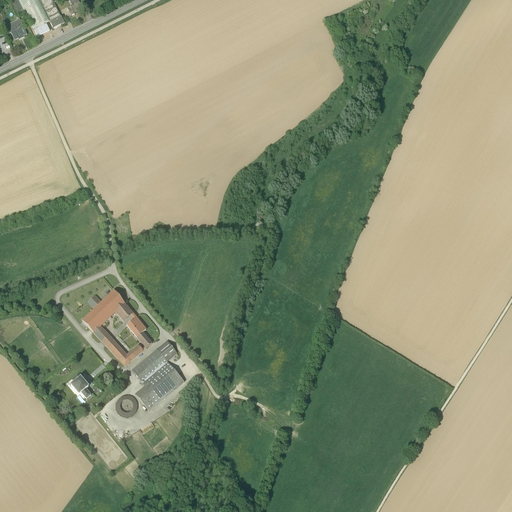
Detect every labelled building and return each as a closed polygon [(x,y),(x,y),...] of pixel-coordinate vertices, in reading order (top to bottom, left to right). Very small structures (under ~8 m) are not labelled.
[(9,0),(18,17),(25,13),(33,30),(37,28),(38,29),(34,31),(37,38),(49,32),(46,25),(44,26),(44,25),(49,22),(53,30),(64,24),(52,0),(9,0)] [(79,3),(77,0),(70,0),(72,2),(73,1),(75,5),(71,7),(67,9),(71,16),(74,15),(75,16),(75,15),(74,14),(79,11),(80,12),(83,10),(79,3)] [(10,34),(11,33),(15,41),(18,39),(19,40),(24,37),(24,36),(27,35),(19,19),(16,21),(18,25),(8,30),(10,34)] [(93,333),(100,327),(115,312),(124,304),(114,292),(101,303),(95,297),(88,303),(94,310),(82,322),(93,333)] [(124,304),(115,312),(124,322),(130,317),(133,314),(124,304)] [(146,331),(136,318),(133,320),(126,326),(146,349),(152,345),(143,333),(146,331)] [(93,333),(105,346),(112,340),(109,337),(100,327),(93,333)] [(112,340),(105,346),(125,367),(143,352),(139,346),(127,356),(112,340)] [(184,383),(167,362),(177,354),(167,342),(132,371),(145,387),(135,395),(149,412),(184,383)] [(81,393),(86,400),(91,396),(86,390),(88,388),(80,378),(77,380),(76,379),(72,382),(73,384),(71,386),(79,396),(81,393)] [(122,398),(119,400),(117,402),(116,405),(115,408),(116,412),(118,415),(120,417),(123,418),(127,419),(130,418),(133,416),(135,414),(136,411),(137,408),(136,404),(134,401),(132,399),(129,398),(126,397),(122,398)]
